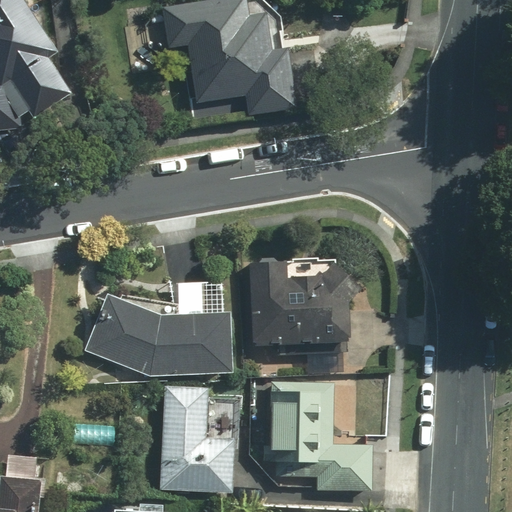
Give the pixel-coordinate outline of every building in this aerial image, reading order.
[(0,0),(0,68),(1,70),(0,69),(0,128),(28,126),(23,114),(39,106),(46,112),(81,88),(56,52),(66,45),(35,0),(0,0)] [(282,45),(276,7),(258,9),(256,0),(184,0),(170,2),(177,46),(194,44),(202,97),(256,89),(259,108),(306,101),(297,43),(282,45)] [(345,256),(329,270),(293,271),(292,255),(257,256),(261,340),(357,335),(356,293),(368,281),(345,256)] [(243,302),(172,309),(115,286),(91,346),(158,372),(248,362),(243,302)] [(379,484),(379,442),(337,443),(337,379),(276,379),(277,472),(322,472),(322,484),(379,484)] [(243,486),(246,431),(215,430),(217,384),(171,383),(167,482),(243,486)] [(0,511),(45,511),(50,475),(9,470),(5,502),(0,501),(0,511)]
